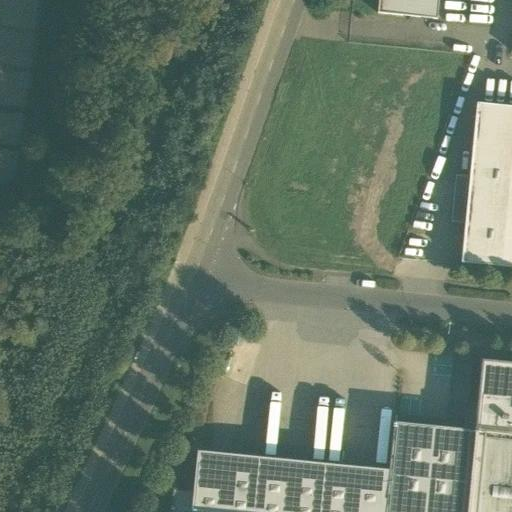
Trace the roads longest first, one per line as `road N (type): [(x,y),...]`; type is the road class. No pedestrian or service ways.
road 1 (residential): [(511,319),(194,284)]
road 2 (residential): [(194,284),(291,0)]
road 3 (residential): [(88,511),(194,284)]
